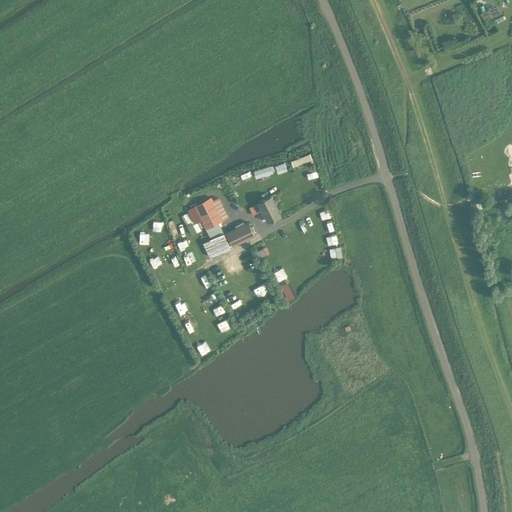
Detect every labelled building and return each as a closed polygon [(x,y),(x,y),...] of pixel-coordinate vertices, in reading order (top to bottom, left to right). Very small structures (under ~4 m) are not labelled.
[(499,10),(488,15),(493,26),(504,21),(499,10)] [(309,161),(291,168),(293,174),(311,166),(309,161)] [(272,172),(253,179),(255,186),(274,179),(272,172)] [(229,195),(232,200),(237,198),(235,192),(229,195)] [(257,212),(255,213),(252,214),(253,217),(251,217),(253,222),(257,220),(261,227),(265,224),(267,229),(280,223),(270,203),(258,209),(260,213),(259,214),(257,212)] [(209,264),(229,255),(217,230),(222,227),(218,219),(223,217),(219,208),(213,211),(211,206),(187,218),(194,232),(201,228),(211,246),(202,250),(209,264)] [(163,223),(165,232),(175,229),(172,220),(163,223)] [(248,230),(225,241),(232,254),(254,243),(248,230)] [(325,260),(333,258),(330,248),(323,250),(325,260)] [(258,267),(267,262),(263,255),(254,260),(258,267)] [(268,284),(274,282),(269,271),(264,273),(268,284)] [(271,284),(277,297),(282,295),(276,282),(271,284)] [(219,317),(209,319),(212,330),(222,327),(219,317)] [(181,340),(190,335),(185,325),(176,329),(181,340)]
